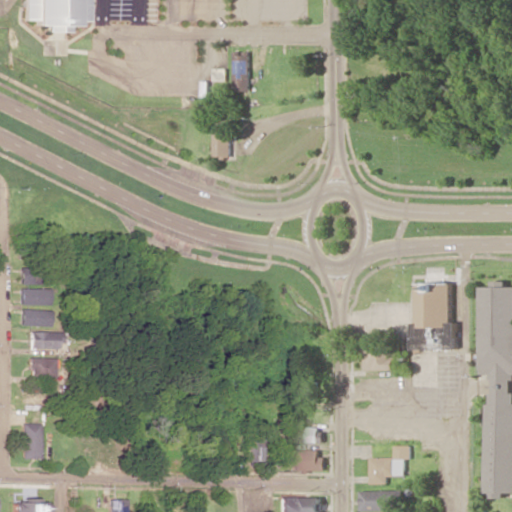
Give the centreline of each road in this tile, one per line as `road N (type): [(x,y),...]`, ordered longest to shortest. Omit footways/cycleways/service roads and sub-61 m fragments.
road 1 (tertiary): [(320,195),(283,212),(195,196),(0,102)]
road 2 (tertiary): [(0,138),(155,216),(318,260)]
road 3 (residential): [(340,482),(0,476)]
road 4 (residential): [(467,244),(467,511)]
road 5 (residential): [(339,36),(78,36)]
road 6 (tertiary): [(355,263),(364,234),(359,204),(353,192),(331,190),(314,212),(314,248),(330,268),(355,263)]
road 7 (residential): [(339,328),(340,511)]
road 8 (tertiary): [(511,212),(404,210),(353,192)]
road 9 (tertiary): [(355,263),(394,248),(511,243)]
road 10 (tertiary): [(338,0),(338,128)]
